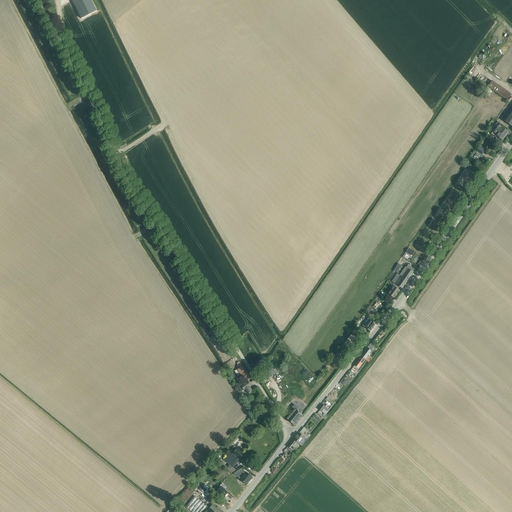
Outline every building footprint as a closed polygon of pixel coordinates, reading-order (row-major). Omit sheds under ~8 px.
[(81,18),(96,11),(90,0),(72,0),(81,18)] [(507,101),(511,94),(492,80),(488,87),(507,101)] [(511,126),(511,107),(503,120),(510,125),(511,126)] [(501,128),(498,126),(496,129),(505,136),(508,131),(502,127),(501,128)] [(502,140),(505,136),(496,129),(494,133),(497,135),(496,136),(502,140)] [(482,155),(485,150),(480,146),(477,151),(482,155)] [(401,265),(396,272),(408,280),(413,272),(415,270),(410,267),(409,266),(407,266),(406,267),(405,267),(404,268),(403,268),(404,267),(401,265)] [(393,282),(394,283),(402,288),(408,280),(396,272),(395,271),(392,275),(396,278),(393,282)] [(395,298),(400,291),(393,286),(388,294),(395,298)] [(371,331),(376,324),(368,318),(363,325),(371,331)] [(368,363),(371,359),(367,356),(371,351),(367,348),(361,357),(365,360),(368,363)] [(357,370),(365,360),(361,357),(353,367),(355,368),(357,370)] [(273,371),(266,365),(260,372),(267,378),(273,371)] [(244,380),(245,379),(249,376),(243,366),(237,370),(244,380)] [(270,378),(281,383),(282,380),(280,379),(282,375),(278,373),(279,372),(275,369),(270,378)] [(249,386),(251,385),(248,381),(242,386),(240,382),(236,385),(241,392),(245,389),(248,394),(252,391),(249,386)] [(293,404),(299,396),(296,393),(290,402),(293,404)] [(289,416),(287,419),(295,425),(303,415),(301,414),(303,411),(294,404),(286,414),(289,416)] [(300,445),(305,438),(302,435),(299,433),(298,432),(293,440),(298,444),(300,445)] [(294,450),(298,444),(293,440),(287,446),(292,450),(293,449),(294,450)] [(240,459),(244,454),(234,446),(230,451),(231,451),(224,460),(229,465),(228,467),(222,462),(220,464),(229,472),(240,459)] [(245,473),(244,472),(242,475),(243,476),(240,479),(247,484),(252,477),(246,472),(245,473)] [(224,497),(228,493),(221,486),(217,491),(224,497)] [(181,507),(194,491),(189,487),(176,502),(181,507)] [(213,511),(209,508),(195,496),(186,507),(191,511),(201,511),(204,510),(205,511),(213,511)]
